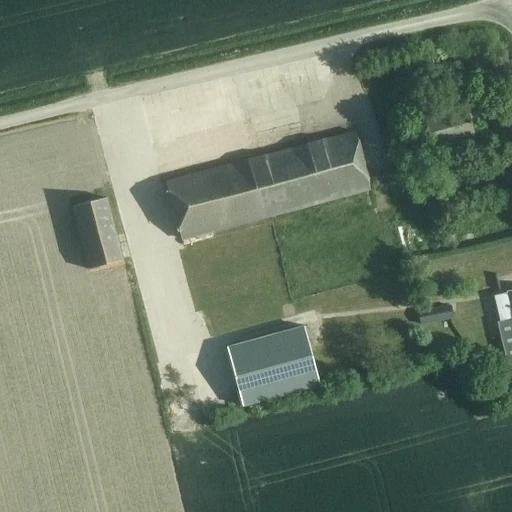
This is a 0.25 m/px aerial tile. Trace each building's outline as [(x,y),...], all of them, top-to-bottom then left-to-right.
[(469,121),(489,115),(484,96),(463,102),(463,101),(421,113),(432,157),(476,145),(469,121)] [(180,240),(369,190),(354,133),(165,183),(180,240)] [(88,270),(122,261),(105,199),(72,207),(88,270)] [(511,292),(506,294),(493,297),(499,323),(511,319),(511,292)] [(449,306),(417,313),(420,326),(451,319),(449,306)] [(241,407),(318,386),(303,328),(226,349),(241,407)]
